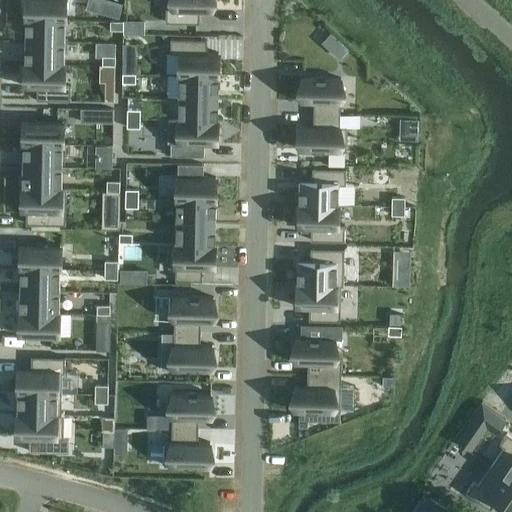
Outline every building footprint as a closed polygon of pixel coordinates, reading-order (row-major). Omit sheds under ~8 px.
[(64,0),(26,0),(26,19),(64,20),(64,0)] [(121,3),(110,0),(109,0),(106,13),(118,16),(121,3)] [(165,0),(165,22),(199,23),(199,10),(211,11),(211,0),(165,0)] [(64,20),(26,19),(26,41),(64,42),(64,20)] [(123,21),(110,21),(110,30),(123,30),(123,25),(123,21)] [(124,21),(123,33),(143,33),(143,21),(124,21)] [(170,39),(170,53),(180,53),(179,75),(217,76),(218,53),(206,52),(206,40),(170,39)] [(64,42),(26,41),(25,63),(64,64),(64,42)] [(342,42),(333,51),(340,57),(349,47),(342,42)] [(115,56),(102,56),(102,59),(102,65),(115,65),(115,59),(115,56)] [(135,59),(122,58),(122,73),(135,74),(135,59)] [(64,64),(25,63),(25,86),(37,87),(36,99),(70,100),(70,85),(63,84),(64,64)] [(135,74),(122,73),(122,83),(135,83),(135,74)] [(217,76),(179,75),(179,97),(217,98),(217,76)] [(340,78),(302,77),(302,101),(313,102),(313,114),(340,114),(340,78)] [(217,98),(179,97),(178,119),(217,120),(217,98)] [(81,108),(81,122),(103,122),(113,123),(113,109),(103,109),(96,109),(81,108)] [(127,109),(127,118),(140,119),(140,110),(127,109)] [(340,114),(313,114),(313,126),(301,125),(300,150),(346,151),(347,126),(339,126),(340,114)] [(127,118),(126,127),(140,128),(140,119),(127,118)] [(217,120),(178,119),(168,119),(168,141),(171,141),(171,140),(178,140),(178,143),(204,143),(216,144),(217,120)] [(62,121),(24,120),(23,143),(62,144),(62,121)] [(171,141),(170,155),(204,156),(204,143),(178,143),(178,140),(171,140),(171,141)] [(62,144),(23,143),(23,165),(61,166),(62,144)] [(97,146),(96,166),(111,166),(111,147),(97,146)] [(177,163),(177,176),(203,177),(204,164),(177,163)] [(61,166),(23,165),(22,188),(66,188),(66,187),(61,187),(61,166)] [(300,180),(299,204),(337,205),(338,184),(345,184),(346,169),(312,168),(312,181),(300,180)] [(203,177),(177,176),(177,199),(215,200),(215,177),(203,177)] [(120,181),(107,180),(106,189),(119,189),(120,181)] [(66,188),(22,188),(22,211),(26,211),(26,224),(65,224),(66,188)] [(119,189),(106,189),(104,189),(103,226),(119,226),(119,189)] [(138,189),(125,189),(125,198),(138,198),(138,189)] [(391,197),(391,206),(404,206),(404,197),(391,197)] [(138,198),(125,198),(125,207),(138,207),(138,198)] [(215,200),(177,199),(176,222),(214,222),(215,200)] [(299,204),(299,227),(311,227),(310,240),(344,241),(344,225),(337,225),(337,205),(299,204)] [(391,206),(391,215),(404,215),(404,206),(391,206)] [(214,222),(176,222),(176,243),(168,243),(168,244),(214,245),(214,222)] [(119,233),(118,242),(132,243),(132,233),(119,233)] [(60,245),(21,244),(21,268),(59,268),(60,245)] [(214,245),(168,244),(168,267),(175,267),(175,280),(201,280),(202,268),(214,268),(214,245)] [(310,261),(298,261),(297,283),(343,285),(344,249),(310,248),(310,261)] [(118,260),(105,260),(105,269),(118,269),(118,260)] [(59,268),(21,268),(20,290),(59,291),(59,268)] [(118,269),(105,269),(104,278),(117,278),(118,269)] [(120,270),(120,283),(145,283),(146,270),(120,270)] [(392,272),(392,284),(408,285),(409,285),(409,272),(392,272)] [(343,285),(297,283),(297,307),(309,307),(308,320),(340,321),(340,286),(343,286),(343,285)] [(20,290),(20,312),(58,313),(59,291),(20,290)] [(174,320),(174,332),(200,333),(200,321),(212,321),(213,297),(170,295),(169,319),(174,320)] [(110,304),(97,304),(97,313),(110,314),(110,304)] [(58,313),(20,312),(19,335),(69,336),(70,313),(58,313)] [(96,320),(95,333),(109,334),(109,321),(96,320)] [(388,326),(388,335),(401,335),(401,326),(388,326)] [(174,332),(173,369),(211,370),(212,345),(200,345),(200,333),(174,332)] [(307,362),(307,374),(341,375),(341,360),(334,360),(334,339),(296,338),(295,362),(307,362)] [(19,369),(18,392),(61,393),(62,372),(64,372),(65,357),(31,356),(31,369),(19,369)] [(161,370),(149,370),(149,378),(161,378),(161,370)] [(341,375),(307,374),(307,386),(295,386),(294,411),(298,411),(307,411),(340,411),(340,409),(354,409),(354,386),(341,386),(341,375)] [(395,376),(382,376),(382,386),(393,386),(395,376)] [(108,385),(95,384),(95,393),(108,394),(108,385)] [(18,392),(18,414),(63,415),(63,414),(61,414),(61,393),(18,392)] [(108,394),(95,393),(94,402),(108,403),(108,394)] [(172,393),(171,429),(198,430),(198,418),(210,418),(211,393),(172,393)] [(456,439),(469,448),(486,426),(495,433),(505,420),(482,404),(456,439)] [(298,411),(298,427),(307,427),(307,411),(298,411)] [(18,414),(17,437),(29,437),(62,438),(63,436),(63,415),(18,414)] [(114,416),(104,416),(104,431),(114,431),(114,427),(114,416)] [(114,431),(114,439),(127,439),(127,427),(114,427),(114,431)] [(164,441),(163,465),(209,466),(209,442),(197,442),(198,430),(171,429),(171,441),(164,441)] [(504,446),(491,465),(511,479),(511,436),(507,433),(499,444),(504,446)] [(62,438),(29,437),(29,451),(68,452),(68,436),(63,436),(62,438)] [(473,481),(465,492),(490,509),(497,499),(511,509),(511,479),(491,465),(477,484),(473,481)] [(447,511),(423,495),(411,511),(412,511),(447,511)]
